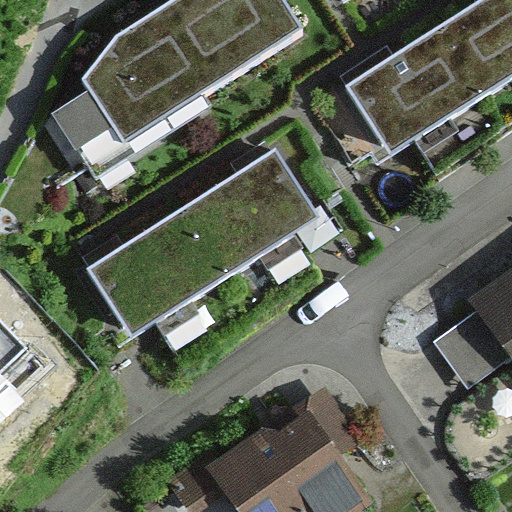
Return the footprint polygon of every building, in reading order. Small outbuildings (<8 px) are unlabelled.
[(297,42),(271,0),(194,0),(122,44),(88,88),(125,148),(297,42)] [(511,0),(502,0),(443,38),(484,102),(511,84),(511,0)] [(443,38),(352,95),(393,160),(484,102),(443,38)] [(273,163),(183,220),(224,284),(314,227),(273,163)] [(183,220),(92,277),(133,341),(224,284),(183,220)] [(511,288),(483,309),(511,348),(511,288)] [(0,450),(66,382),(0,319),(0,450)] [(352,511),(366,502),(301,417),(214,483),(235,511),(352,511)]
